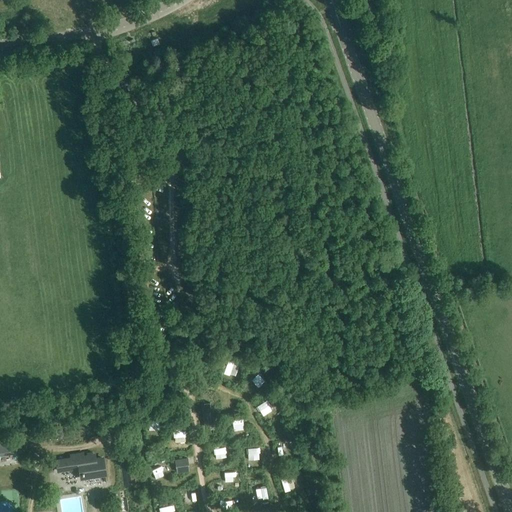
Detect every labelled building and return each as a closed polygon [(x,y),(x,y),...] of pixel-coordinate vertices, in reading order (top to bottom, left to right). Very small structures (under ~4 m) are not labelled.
[(225,362),(222,371),(232,374),(235,365),(225,362)] [(262,413),(272,407),(266,398),(256,404),(262,413)] [(233,418),(234,432),(244,432),(243,417),(233,418)] [(147,419),(147,428),(159,428),(159,419),(147,419)] [(184,430),(174,430),(174,442),(185,442),(184,430)] [(0,444),(0,456),(16,453),(14,442),(0,444)] [(225,445),(213,447),(215,458),(227,456),(225,445)] [(85,450),(69,453),(70,457),(55,459),(57,473),(78,470),(80,480),(107,476),(104,456),(96,457),(95,453),(86,454),(85,450)] [(174,460),(176,473),(189,471),(187,458),(174,460)] [(150,468),(152,474),(162,471),(160,465),(150,468)] [(236,469),(224,470),(225,481),(236,480),(236,469)] [(284,489),(290,488),(287,477),(281,478),(284,489)] [(264,480),(254,481),(254,491),(265,490),(264,480)] [(188,503),(198,500),(195,490),(185,493),(188,503)]
